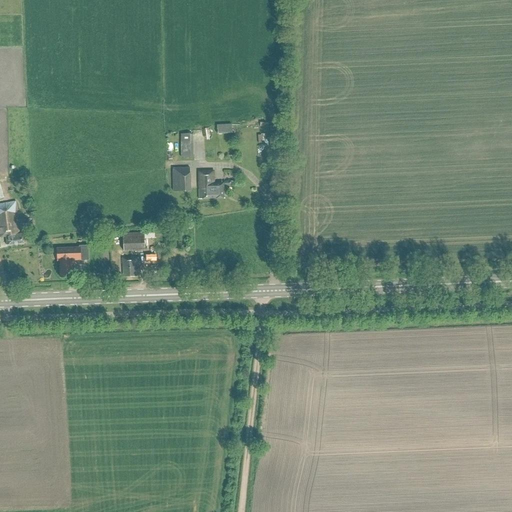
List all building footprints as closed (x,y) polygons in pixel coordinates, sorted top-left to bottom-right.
[(231,126),(217,127),(218,134),(232,133),(231,126)] [(247,132),(246,151),(255,151),(256,132),(247,132)] [(193,157),(193,142),(193,134),(181,134),(180,142),(181,158),(193,157)] [(172,168),(173,192),(191,192),(190,168),(172,168)] [(224,198),(224,188),(224,186),(230,186),(230,183),(233,183),(233,181),(224,181),(224,183),(218,183),(214,183),(214,170),(199,171),(199,189),(199,199),(224,198)] [(0,203),(0,237),(5,236),(6,246),(24,243),(23,234),(19,234),(14,202),(0,203)] [(144,233),(123,234),(124,252),(145,251),(144,233)] [(57,261),(59,261),(60,278),(73,277),(71,260),(79,260),(88,259),(87,245),(78,246),(78,247),(56,249),(57,261)] [(122,259),(124,278),(140,276),(138,258),(122,259)]
